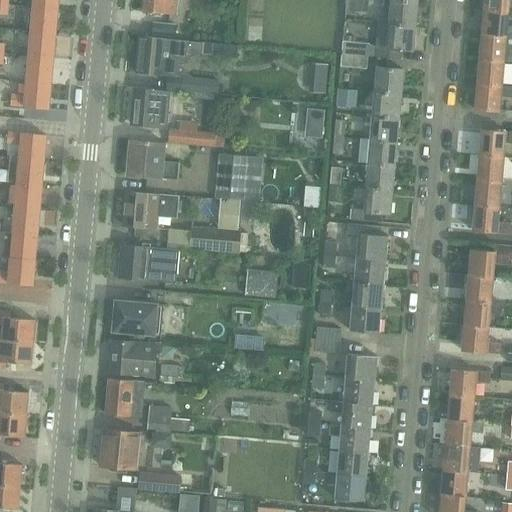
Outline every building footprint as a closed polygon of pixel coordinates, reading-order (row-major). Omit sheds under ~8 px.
[(143,0),(142,11),(177,15),(178,0),(143,0)] [(345,0),(344,13),(355,14),(355,12),(356,0),(345,0)] [(356,0),(355,12),(368,13),(368,0),(356,0)] [(378,12),(377,22),(388,23),(415,26),(417,2),(390,0),(389,12),(378,12)] [(484,0),(483,10),(509,12),(509,0),(484,0)] [(32,3),(30,31),(55,32),(58,4),(32,3)] [(0,14),(8,15),(8,5),(0,4),(0,14)] [(483,10),(481,35),(511,37),(511,26),(508,26),(509,12),(483,10)] [(153,23),(152,34),(175,36),(176,25),(153,23)] [(342,41),(341,55),(352,56),(366,57),(368,57),(402,59),(402,50),(413,51),(415,27),(415,26),(388,23),(388,24),(385,49),(375,48),(375,47),(373,46),(373,45),(370,45),(370,44),(369,43),(368,43),(342,41)] [(30,31),(28,53),(53,54),(55,32),(30,31)] [(511,37),(481,35),(479,60),(505,62),(511,63),(511,37)] [(137,72),(136,74),(168,76),(176,77),(178,60),(184,60),(186,59),(195,53),(200,54),(200,55),(202,55),(203,54),(212,55),(212,56),(237,58),(238,46),(204,42),(188,41),(167,39),(140,36),(140,37),(137,72)] [(28,53),(26,77),(51,78),(53,54),(28,53)] [(341,55),(340,67),(365,69),(366,57),(352,56),(341,55)] [(479,60),(477,85),(501,87),(502,86),(505,62),(479,60)] [(375,67),(373,92),(401,94),(403,70),(375,67)] [(11,94),(10,106),(48,109),(51,78),(26,77),(24,95),(11,94)] [(181,78),(180,91),(182,92),(217,95),(218,81),(191,78),(191,79),(181,78)] [(511,87),(502,86),(501,87),(477,85),(475,110),(500,112),(501,97),(511,98),(511,94),(511,87)] [(338,89),(336,106),(347,107),(348,90),(338,89)] [(165,127),(168,93),(134,90),(131,124),(165,127)] [(373,92),(371,116),(399,118),(401,94),(373,92)] [(371,116),(369,140),(396,143),(399,118),(371,116)] [(335,120),(334,137),(335,137),(344,138),(345,121),(335,120)] [(313,121),(311,139),(319,140),(321,122),(313,121)] [(168,142),(214,147),(215,134),(169,130),(168,142)] [(511,132),(481,130),(479,155),(504,157),(505,144),(511,144),(511,132)] [(19,145),(18,157),(44,158),(46,135),(8,132),(7,144),(19,145)] [(332,154),(343,155),(344,138),(335,137),(334,137),(332,154)] [(165,162),(166,144),(129,140),(126,176),(178,180),(180,163),(165,162)] [(369,140),(367,164),(394,166),(396,143),(369,140)] [(219,154),(215,197),(221,198),(240,200),(244,200),(248,157),(219,154)] [(479,155),(477,177),(502,181),(504,157),(479,155)] [(8,182),(16,183),(42,185),(44,158),(18,157),(10,157),(8,182)] [(367,164),(365,188),(392,190),(394,166),(367,164)] [(331,167),(329,185),(340,185),(341,168),(331,167)] [(477,177),(474,205),(500,208),(502,181),(477,177)] [(16,183),(14,207),(39,209),(42,185),(16,183)] [(338,203),(340,185),(329,185),(328,202),(338,203)] [(351,209),(350,220),(381,222),(382,214),(390,215),(392,190),(365,188),(363,210),(351,209)] [(123,225),(122,228),(155,231),(157,231),(158,229),(159,217),(177,218),(179,197),(161,195),(126,192),(123,225)] [(240,200),(239,216),(258,218),(259,201),(244,200),(240,200)] [(472,231),(510,234),(511,223),(499,222),(500,208),(474,205),(472,231)] [(14,207),(12,233),(37,236),(39,209),(14,207)] [(304,223),(303,238),(312,238),(312,237),(313,237),(314,225),(313,225),(313,224),(304,223)] [(358,235),(355,259),(385,261),(387,236),(380,236),(381,226),(348,223),(347,234),(358,235)] [(190,246),(189,249),(240,253),(242,231),(238,230),(218,229),(216,229),(191,227),(191,231),(190,246)] [(0,257),(35,261),(37,236),(12,233),(0,231),(0,257)] [(324,242),(323,256),(335,257),(336,243),(324,242)] [(118,279),(146,281),(146,280),(161,281),(161,283),(176,284),(179,250),(120,245),(118,279)] [(470,250),(468,275),(493,278),(495,264),(508,265),(509,259),(511,259),(511,246),(493,245),(492,252),(470,250)] [(322,267),(334,268),(335,257),(323,256),(322,267)] [(0,270),(0,282),(33,285),(35,261),(0,257),(10,258),(8,271),(0,270)] [(345,281),(383,285),(385,261),(355,259),(353,282),(345,281)] [(292,287),(309,289),(311,265),(294,264),(292,287)] [(468,275),(466,301),(502,303),(491,302),(493,278),(468,275)] [(275,298),(277,282),(247,279),(245,295),(275,298)] [(352,292),(351,306),(381,309),(383,285),(345,281),(344,292),(352,292)] [(319,303),(331,304),(332,291),(313,290),(312,302),(319,303)] [(0,326),(2,326),(0,339),(33,342),(35,320),(10,318),(10,312),(11,302),(0,301),(0,326)] [(160,335),(163,305),(116,301),(115,314),(111,313),(109,326),(113,327),(113,331),(160,335)] [(466,301),(464,326),(489,328),(490,313),(501,314),(502,303),(466,301)] [(318,315),(330,316),(331,304),(319,303),(318,315)] [(378,333),(381,309),(351,306),(349,330),(378,333)] [(461,351),(500,354),(501,343),(488,342),(489,328),(464,326),(461,351)] [(317,327),(315,340),(339,342),(341,329),(317,327)] [(251,336),(250,350),(263,351),(264,337),(251,336)] [(0,339),(0,367),(5,368),(6,362),(31,365),(33,342),(0,339)] [(110,373),(155,376),(157,344),(112,340),(110,373)] [(338,354),(339,342),(315,340),(314,351),(338,354)] [(347,354),(344,379),(374,382),(376,357),(347,354)] [(289,360),(289,371),(299,372),(300,361),(289,360)] [(313,363),(312,376),(324,377),(325,364),(313,363)] [(161,365),(160,383),(183,384),(184,366),(161,365)] [(511,368),(502,367),(500,380),(511,381),(511,368)] [(452,369),(449,395),(475,397),(476,382),(489,383),(490,372),(452,369)] [(312,376),(311,388),(323,389),(324,377),(312,376)] [(141,416),(144,383),(108,379),(104,413),(141,416)] [(331,401),(331,402),(372,405),(374,382),(344,379),(342,402),(331,401)] [(0,413),(26,415),(28,392),(3,390),(4,384),(0,383),(0,413)] [(205,395),(202,400),(204,407),(209,409),(214,406),(217,402),(215,396),(210,393),(205,395)] [(449,395),(447,419),(473,422),(475,397),(449,395)] [(329,425),(329,426),(370,429),(372,405),(331,402),(330,412),(341,413),(340,426),(329,425)] [(172,407),(150,405),(148,429),(188,432),(190,420),(171,418),(172,407)] [(309,411),(308,424),(320,425),(321,412),(309,411)] [(0,434),(24,437),(26,415),(0,413),(0,434)] [(447,419),(445,445),(470,447),(472,432),(482,433),(483,423),(473,422),(447,419)] [(308,424),(307,436),(319,437),(320,425),(308,424)] [(339,436),(338,451),(368,454),(370,429),(329,426),(329,435),(339,436)] [(100,465),(100,469),(130,472),(137,472),(140,436),(140,434),(138,434),(103,431),(100,465)] [(445,445),(443,469),(468,472),(470,447),(445,445)] [(338,451),(336,475),(366,477),(368,454),(338,451)] [(305,459),(303,472),(331,474),(332,473),(316,472),(317,460),(305,459)] [(0,483),(20,485),(22,464),(0,462),(0,483)] [(443,469),(441,495),(466,497),(468,472),(443,469)] [(303,472),(302,483),(315,485),(315,478),(331,479),(331,474),(303,472)] [(138,489),(180,493),(181,477),(140,473),(138,489)] [(336,475),(334,498),(363,501),(366,477),(336,475)] [(0,507),(18,509),(20,485),(0,483),(0,507)] [(180,494),(178,511),(197,511),(199,495),(180,494)] [(439,511),(477,511),(478,511),(465,511),(466,497),(441,495),(439,511)] [(224,511),(226,500),(216,499),(216,498),(204,497),(202,511),(224,511)]
